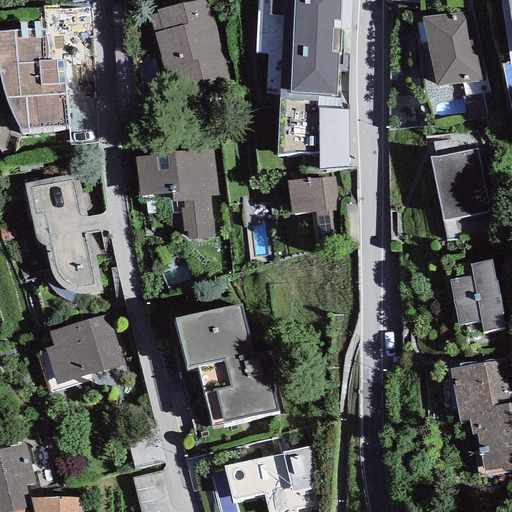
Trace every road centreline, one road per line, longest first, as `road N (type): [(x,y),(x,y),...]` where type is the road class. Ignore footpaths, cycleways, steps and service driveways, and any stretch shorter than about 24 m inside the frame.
road 1 (residential): [(188,511),(116,205),(99,0)]
road 2 (tertiary): [(370,0),(369,318),(381,511)]
